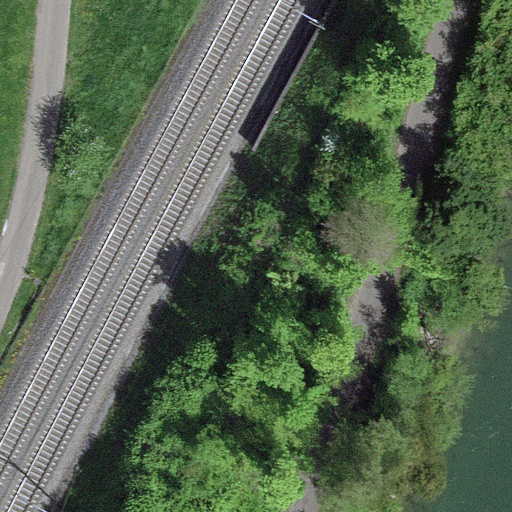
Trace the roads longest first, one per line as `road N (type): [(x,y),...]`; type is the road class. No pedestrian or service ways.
road 1 (residential): [(463,0),(300,511)]
road 2 (residential): [(0,216),(41,106),(63,0)]
